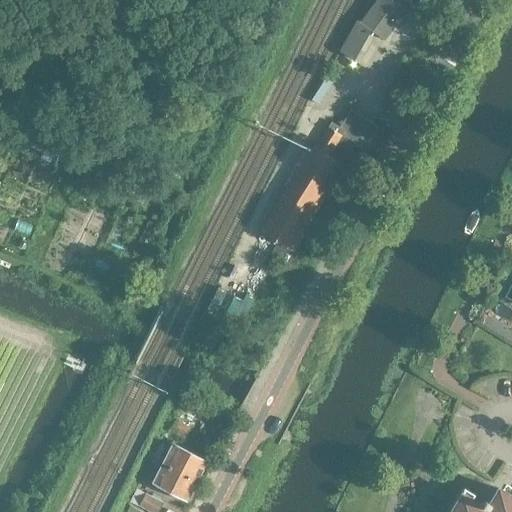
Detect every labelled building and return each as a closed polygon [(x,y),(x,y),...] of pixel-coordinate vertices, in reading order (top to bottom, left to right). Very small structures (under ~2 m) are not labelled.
[(375,0),(359,21),(369,29),(382,40),(409,1),(414,4),(416,0),(375,0)] [(369,29),(359,21),(356,19),(338,51),(352,59),(369,29)] [(277,245),(268,258),(290,270),(298,256),(292,252),(310,217),(316,206),(343,163),(343,162),(355,143),(329,125),(284,194),(262,236),(277,245)] [(47,390),(53,374),(42,370),(36,387),(47,390)] [(168,431),(182,438),(189,428),(175,420),(168,431)] [(161,463),(196,481),(206,461),(172,442),(161,463)] [(196,481),(161,463),(151,483),(186,501),(196,481)] [(511,511),(511,496),(498,487),(488,503),(484,500),(481,505),(470,498),(461,511),(511,511)] [(139,505),(152,511),(158,511),(163,502),(145,494),(139,505)]
